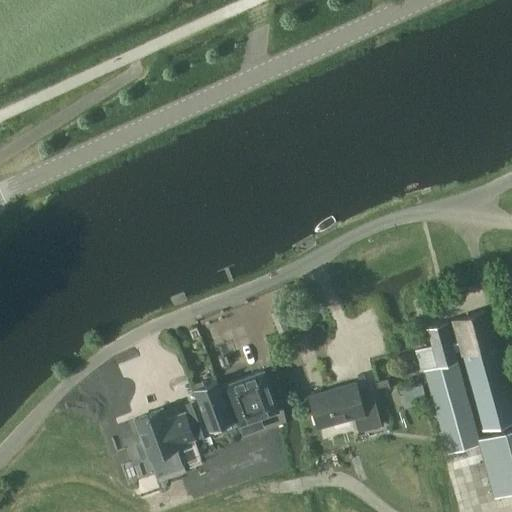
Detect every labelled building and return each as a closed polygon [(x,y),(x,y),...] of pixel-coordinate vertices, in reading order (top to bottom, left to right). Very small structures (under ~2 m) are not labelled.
[(451,342),(446,322),(427,327),(431,345),(416,349),(420,365),(425,364),(426,368),(425,369),(447,451),(479,443),(478,438),(453,350),(461,348),(482,429),(511,421),(511,409),(487,311),(453,320),(459,340),(451,342)] [(217,383),(232,422),(272,407),(257,368),(217,383)] [(194,389),(209,431),(231,423),(216,381),(194,389)] [(357,431),(380,424),(373,398),(359,402),(354,383),(309,395),(317,426),(353,416),(357,431)] [(130,403),(151,457),(178,446),(177,443),(195,436),(178,396),(161,403),(156,392),(130,403)] [(511,489),(511,429),(478,438),(479,443),(494,495),(511,489)]
